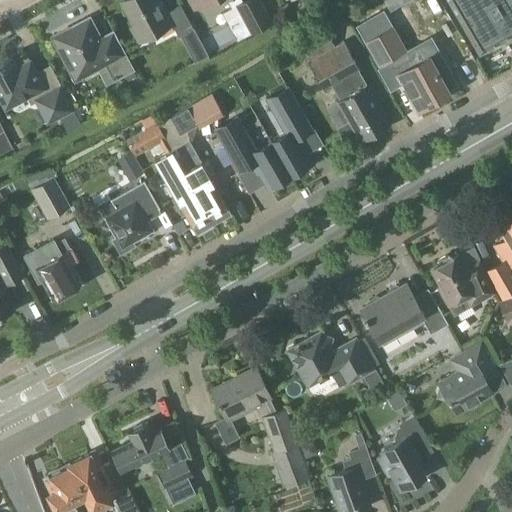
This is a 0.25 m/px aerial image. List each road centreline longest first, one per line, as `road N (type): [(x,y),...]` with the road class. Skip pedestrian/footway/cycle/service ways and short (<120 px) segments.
road 1 (residential): [(0,452),(511,166)]
road 2 (residential): [(511,90),(137,298)]
road 3 (tertiary): [(150,330),(511,126)]
road 4 (tertiary): [(0,423),(150,330)]
road 5 (tertiary): [(150,330),(59,363),(0,396)]
road 6 (residential): [(137,298),(29,355)]
